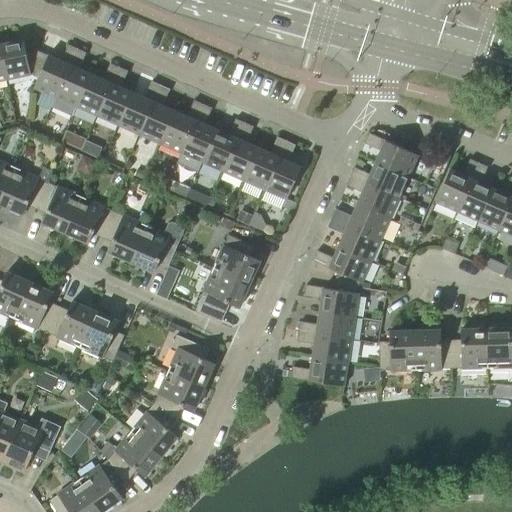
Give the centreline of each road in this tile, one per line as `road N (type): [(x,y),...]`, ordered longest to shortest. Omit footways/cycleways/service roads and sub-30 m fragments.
road 1 (residential): [(0,11),(50,14),(335,140)]
road 2 (residential): [(244,352),(0,240)]
road 3 (residential): [(244,352),(335,140)]
road 4 (residential): [(138,511),(189,475),(244,352)]
road 5 (secondary): [(207,0),(386,51)]
road 6 (residential): [(511,162),(373,111)]
road 7 (secondary): [(386,51),(511,83)]
